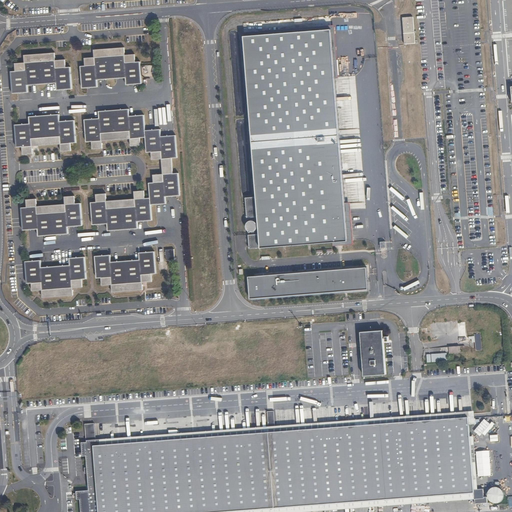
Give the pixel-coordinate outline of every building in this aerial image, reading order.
[(413,18),(402,19),(404,46),(415,45),(413,18)] [(348,240),(330,29),(244,37),(258,196),(245,198),(251,247),(348,240)] [(128,54),(127,47),(95,49),(95,56),(86,57),(87,64),(82,65),(83,87),(99,86),(99,79),(127,77),(128,84),(143,83),(142,61),(138,61),(137,53),(128,54)] [(26,54),(26,62),(16,62),(16,70),(12,70),(13,92),(30,91),(29,83),(58,82),(58,89),(74,88),(72,66),(67,66),(67,58),(57,59),(57,52),(26,54)] [(154,73),(155,83),(163,83),(163,73),(154,73)] [(154,158),(164,158),(174,157),(179,157),(178,134),(163,135),(162,128),(147,129),(147,114),(131,115),(131,108),(100,110),(100,118),(86,118),(88,141),(93,141),(94,148),(104,148),(103,140),(132,138),(133,146),(143,145),(142,137),(148,137),(149,152),(154,152),(154,158)] [(31,115),(31,123),(15,124),(17,147),(23,146),(24,154),(34,153),(34,145),(62,144),(63,151),(73,150),(73,143),(78,142),(76,119),(61,120),(61,114),(31,115)] [(174,157),(164,158),(165,173),(175,172),(174,157)] [(175,172),(165,173),(155,174),(156,181),(151,181),(152,196),(152,204),(168,203),(167,195),(182,194),(181,172),(175,172)] [(152,204),(152,196),(146,196),(146,190),(136,191),(136,198),(108,199),(108,192),(98,193),(98,200),(92,201),(94,224),(109,223),(109,230),(140,228),(139,220),(153,220),(152,204)] [(27,205),(22,206),(23,229),(39,228),(39,235),(70,233),(69,226),(83,225),(82,202),(77,202),(76,195),(66,196),(66,203),(38,205),(37,198),(27,199),(27,205)] [(175,248),(167,248),(167,259),(175,258),(175,248)] [(140,251),(141,259),(112,261),(112,253),(96,254),(97,277),(102,277),(102,284),(112,284),(112,291),(144,289),(143,281),(153,280),(152,272),(157,272),(156,250),(140,251)] [(32,282),(32,290),(42,289),(42,296),(74,294),(73,287),(83,286),(82,278),(87,278),(86,255),(70,257),(71,264),(43,266),(42,259),(26,260),(27,283),(32,282)] [(366,266),(248,275),(250,297),(368,288),(366,266)] [(384,329),(361,331),(365,376),(387,374),(384,329)] [(427,363),(448,362),(448,354),(427,354),(427,363)] [(277,428),(277,426),(276,410),(272,410),(269,411),(270,427),(270,428),(270,430),(277,429),(277,428)] [(411,418),(406,418),(400,417),(367,420),(296,425),(277,426),(277,428),(277,429),(270,430),(270,428),(270,427),(194,433),(144,436),(119,438),(97,440),(88,440),(84,440),(84,444),(97,443),(98,446),(403,424),(437,422),(469,419),(469,421),(473,421),(473,426),(476,426),(475,413),(471,414),(411,418)] [(475,501),(475,492),(473,471),(470,426),(469,421),(469,419),(437,422),(403,424),(98,446),(97,443),(84,444),(85,455),(88,455),(90,490),(78,491),(79,499),(82,499),(82,511),(223,511),(337,503),(330,511),(344,511),(475,501)] [(475,431),(482,437),(492,425),(485,419),(475,431)] [(86,424),(88,440),(97,440),(96,423),(86,424)] [(495,488),(492,489),(489,492),(488,495),(488,498),(489,502),(491,504),(494,506),(498,506),(501,505),(504,503),(505,500),(505,496),(504,493),(502,490),(499,489),(495,488)] [(475,492),(475,501),(484,500),(484,491),(475,492)] [(324,511),(330,511),(337,503),(223,511),(307,511),(315,511),(324,511)]
